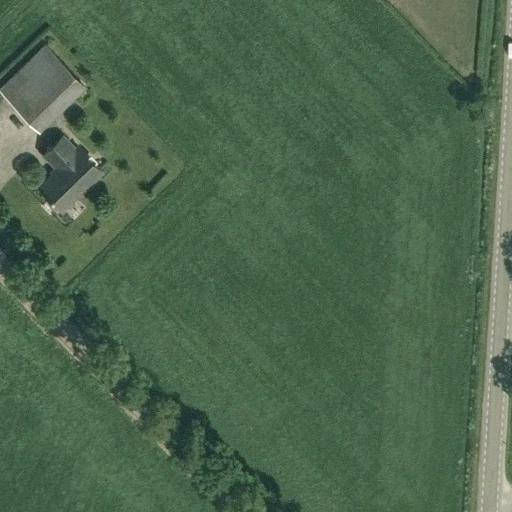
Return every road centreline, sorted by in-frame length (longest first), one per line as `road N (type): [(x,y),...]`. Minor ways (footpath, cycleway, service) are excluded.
road 1 (secondary): [(489,511),(511,135)]
road 2 (unclassified): [(244,511),(0,261)]
